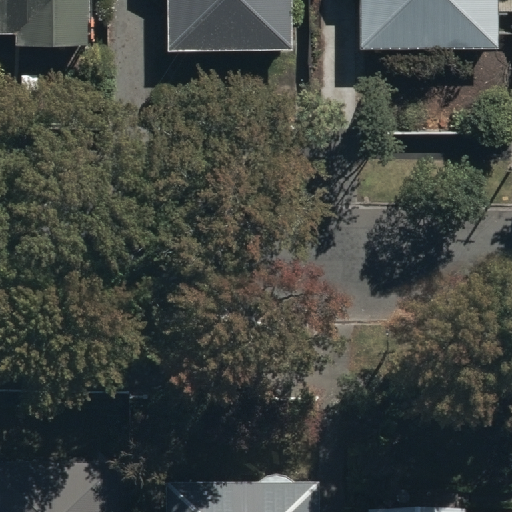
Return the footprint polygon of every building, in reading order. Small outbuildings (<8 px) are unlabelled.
[(0,0),(0,19),(86,20),(86,0),(0,0)] [(164,0),(165,35),(165,38),(288,37),(287,0),(164,0)] [(511,0),(354,0),(355,36),(493,33),(492,3),(511,2),(511,0)] [(0,511),(111,511),(112,457),(0,457),(0,511)] [(310,511),(311,478),(161,478),(161,511),(310,511)]
